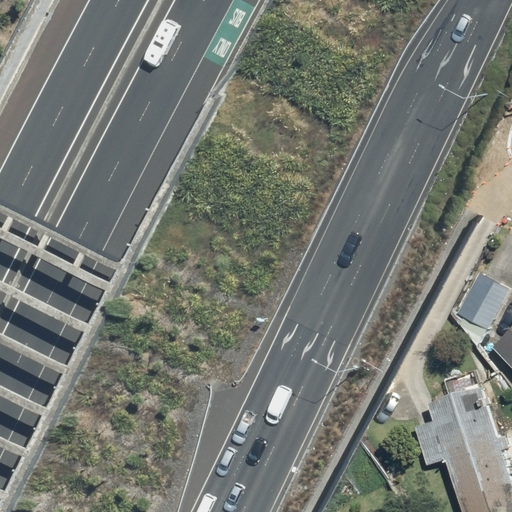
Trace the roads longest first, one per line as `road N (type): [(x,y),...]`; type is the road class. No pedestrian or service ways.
road 1 (motorway): [(476,0),(224,511)]
road 2 (motorway): [(214,0),(88,226),(0,406)]
road 3 (motorway): [(0,201),(111,0)]
